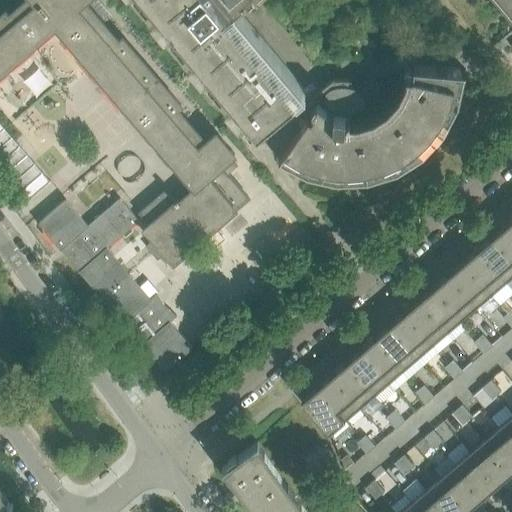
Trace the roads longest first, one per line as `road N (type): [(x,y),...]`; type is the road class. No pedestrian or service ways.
road 1 (residential): [(162,461),(511,158)]
road 2 (residential): [(162,461),(0,239)]
road 3 (residential): [(0,413),(71,511)]
